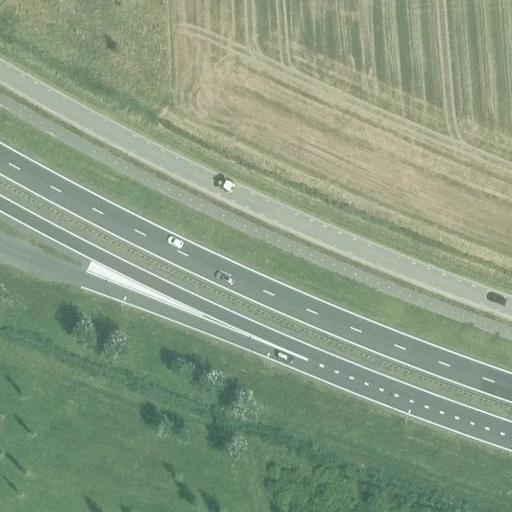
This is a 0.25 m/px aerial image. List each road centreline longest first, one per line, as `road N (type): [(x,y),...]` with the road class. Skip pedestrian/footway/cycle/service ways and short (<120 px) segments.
road 1 (tertiary): [(0,72),(285,218),(511,308)]
road 2 (trunk): [(511,389),(309,313),(0,160)]
road 3 (trunk): [(0,202),(336,373)]
road 4 (trunk): [(0,246),(300,366),(336,373)]
road 5 (trunk): [(336,373),(511,437)]
